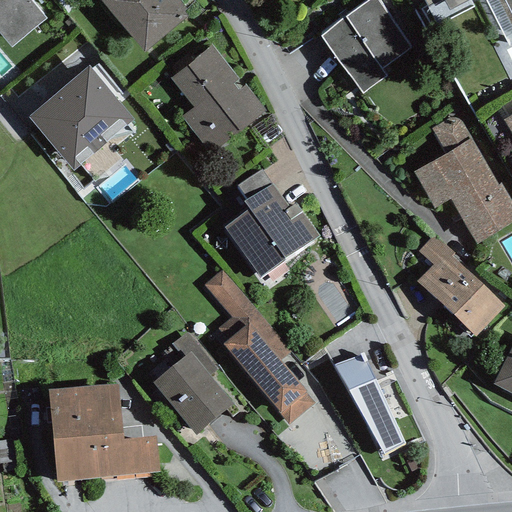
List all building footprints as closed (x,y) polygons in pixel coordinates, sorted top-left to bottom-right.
[(0,0),(0,34),(11,48),(46,18),(30,0),(0,0)] [(99,0),(144,52),(187,16),(184,12),(187,10),(178,0),(99,0)] [(411,47),(377,0),(366,0),(320,36),(362,94),(387,77),(381,69),(411,47)] [(511,0),(423,0),(427,7),(441,0),(443,0),(449,11),(468,0),(499,0),(511,25),(511,0)] [(485,0),(505,38),(511,34),(511,25),(499,0),(485,0)] [(211,45),(170,78),(194,106),(180,117),(211,154),(265,110),(211,45)] [(133,119),(88,66),(28,118),(74,170),(133,119)] [(511,114),(502,120),(511,135),(511,114)] [(498,185),(471,138),(460,119),(456,117),(452,117),(447,119),(432,129),(446,153),(413,172),(434,209),(450,200),(476,244),(511,222),(511,202),(501,183),(498,185)] [(247,200),(271,183),(262,169),(238,186),(247,200)] [(249,209),(224,227),(260,278),(320,235),(296,202),(289,207),(271,183),(247,200),(244,202),(249,209)] [(453,254),(432,235),(417,252),(432,265),(438,270),(451,256),(453,254)] [(505,306),(451,256),(438,270),(432,265),(416,281),(475,337),(505,306)] [(280,361),(290,352),(220,270),(203,285),(231,318),(218,329),(228,340),(223,344),(289,424),(314,403),(280,361)] [(192,352),(211,375),(218,369),(187,331),(171,344),(177,352),(179,350),(185,357),(192,352)] [(511,345),(493,384),(511,393),(511,345)] [(153,383),(195,435),(234,404),(211,375),(192,352),(185,357),(153,383)] [(364,353),(333,365),(384,456),(405,444),(364,353)] [(48,390),(56,482),(160,472),(156,436),(123,440),(117,384),(48,390)] [(12,440),(0,441),(0,463),(15,461),(12,440)]
